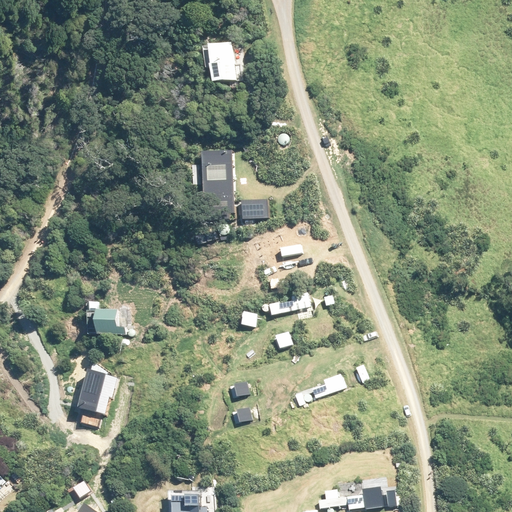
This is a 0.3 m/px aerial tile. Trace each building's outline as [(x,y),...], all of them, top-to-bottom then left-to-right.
[(232,40),(204,44),(210,83),(238,78),(232,40)] [(232,149),(200,150),(203,219),(228,218),(228,213),(234,213),(232,149)] [(268,218),(267,199),(241,200),(242,219),(268,218)] [(311,305),(308,290),(290,294),(292,301),(270,306),(272,313),(311,305)] [(97,299),(83,300),(84,337),(132,335),(130,305),(98,307),(97,299)] [(117,378),(88,370),(77,406),(104,413),(109,397),(112,397),(117,378)] [(315,399),(346,387),(341,373),(323,380),(325,385),(312,390),(315,399)] [(237,396),(249,394),(247,382),(234,384),(237,396)] [(239,422),(252,419),(250,407),(237,410),(239,422)] [(0,476),(0,495),(9,486),(0,476)] [(335,511),(369,507),(365,479),(344,482),(345,492),(319,496),(321,511),(335,511)] [(198,511),(198,491),(169,492),(169,511),(198,511)] [(97,511),(84,503),(77,511),(97,511)]
